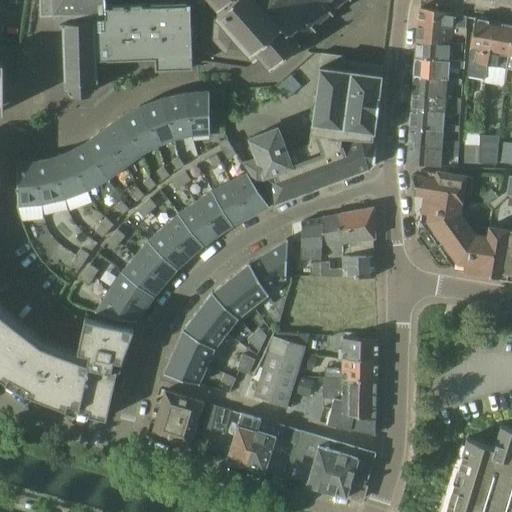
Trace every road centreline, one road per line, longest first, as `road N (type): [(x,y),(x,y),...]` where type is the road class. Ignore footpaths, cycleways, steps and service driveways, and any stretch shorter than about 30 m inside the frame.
road 1 (residential): [(154,330),(192,273),(225,245),(312,203),(392,186)]
road 2 (residential): [(154,330),(76,311),(34,280),(13,237),(9,140)]
road 3 (residential): [(377,511),(400,412),(397,279)]
road 4 (residential): [(9,140),(73,135),(161,86),(223,81)]
road 5 (residential): [(338,511),(122,445)]
road 6 (residential): [(408,0),(392,186)]
road 7 (residential): [(9,140),(9,51),(22,0)]
road 8 (residential): [(122,445),(0,401)]
